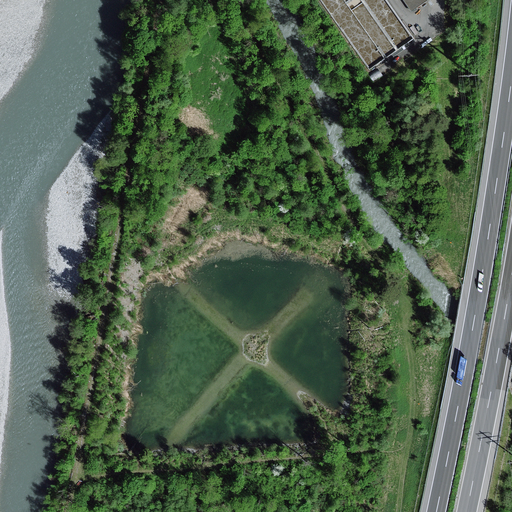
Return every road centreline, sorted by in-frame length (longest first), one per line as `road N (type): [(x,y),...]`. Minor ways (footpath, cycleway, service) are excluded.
road 1 (motorway): [(511,84),(436,511)]
road 2 (motorway): [(465,511),(511,276)]
